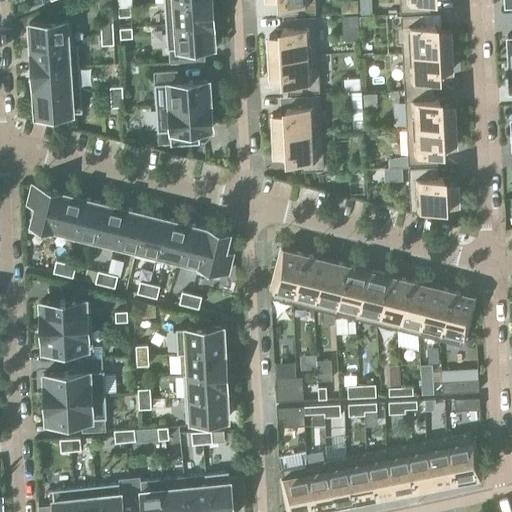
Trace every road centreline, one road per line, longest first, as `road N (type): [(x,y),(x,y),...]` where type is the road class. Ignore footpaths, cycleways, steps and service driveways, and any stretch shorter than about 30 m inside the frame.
road 1 (residential): [(0,142),(18,511)]
road 2 (residential): [(262,511),(246,201)]
road 3 (residential): [(488,265),(474,0)]
road 4 (residential): [(246,201),(0,142)]
road 5 (residential): [(488,265),(246,201)]
road 6 (residential): [(488,265),(498,493)]
road 7 (residential): [(236,0),(246,201)]
